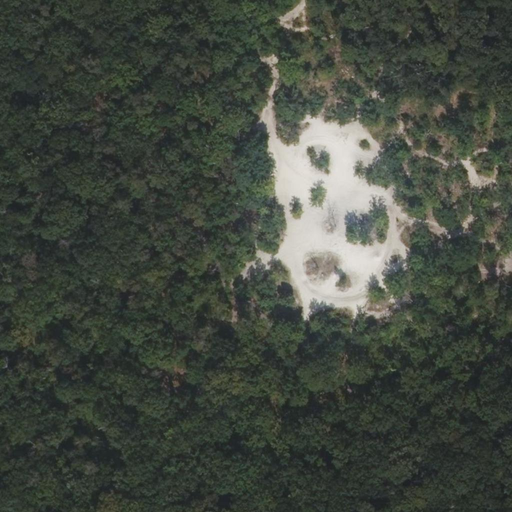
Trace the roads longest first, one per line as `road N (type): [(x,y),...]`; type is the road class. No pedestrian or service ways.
road 1 (track): [(130,511),(166,445),(234,355),(238,306),(155,131),(154,103),(187,77),(218,0)]
road 2 (track): [(306,511),(511,498)]
